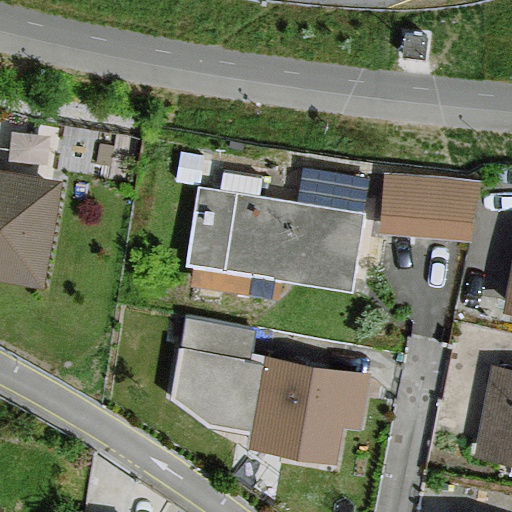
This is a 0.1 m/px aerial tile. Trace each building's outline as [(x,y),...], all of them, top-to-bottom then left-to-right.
[(408,34),(405,58),(426,60),(429,37),(408,34)] [(389,177),(384,232),(439,236),(470,238),(477,186),(389,177)] [(0,179),(0,274),(43,282),(59,190),(0,179)] [(351,290),(362,217),(205,193),(190,287),(280,301),(283,280),(351,290)] [(254,341),(256,328),(188,317),(182,349),(250,361),(254,341)] [(366,381),(250,361),(182,349),(173,400),(211,427),(259,435),(257,446),(334,458),(339,422),(360,425),(366,381)] [(511,375),(504,374),(491,453),(511,456),(511,375)]
